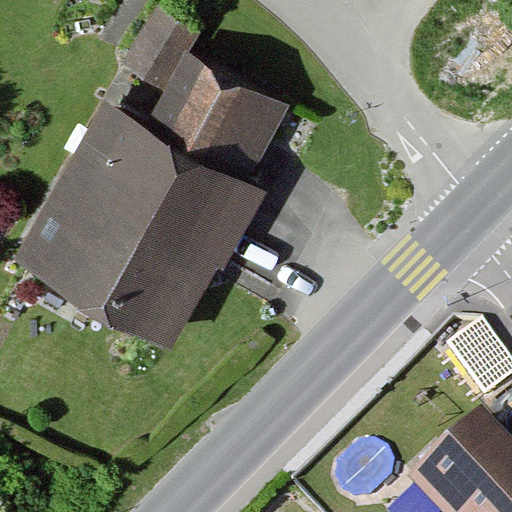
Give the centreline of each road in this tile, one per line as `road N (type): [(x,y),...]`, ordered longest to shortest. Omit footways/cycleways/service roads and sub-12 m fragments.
road 1 (secondary): [(179,511),(465,221)]
road 2 (residential): [(481,205),(356,49)]
